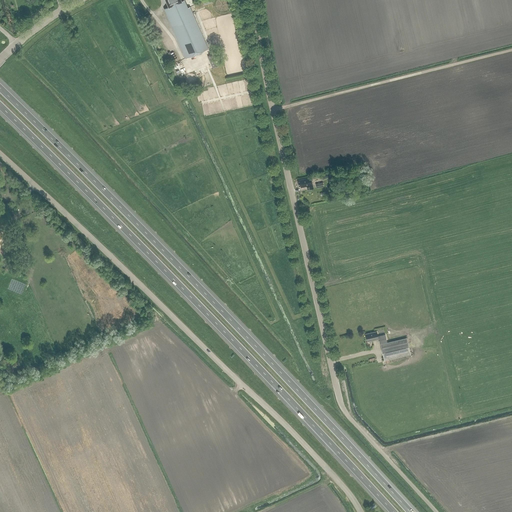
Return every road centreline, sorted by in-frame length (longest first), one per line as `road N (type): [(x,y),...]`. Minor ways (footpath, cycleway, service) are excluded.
road 1 (motorway): [(412,511),(0,88)]
road 2 (motorway): [(0,105),(390,511)]
road 3 (unclassified): [(435,511),(342,408),(250,0)]
road 4 (unclassified): [(359,511),(278,420),(0,154)]
